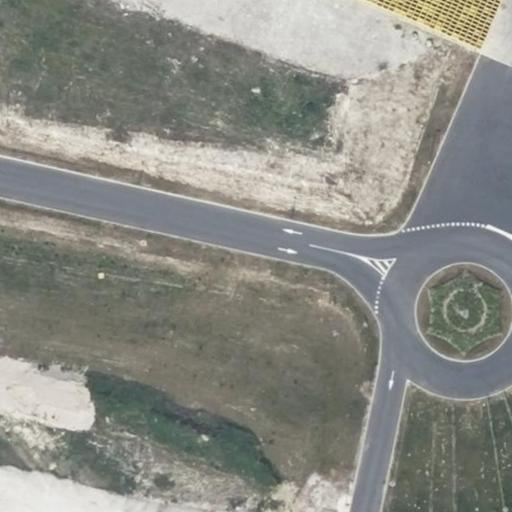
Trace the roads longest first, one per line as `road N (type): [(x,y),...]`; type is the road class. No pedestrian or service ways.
road 1 (unclassified): [(0,181),(405,271)]
road 2 (unclassified): [(402,344),(371,511)]
road 3 (unclassified): [(402,344),(417,362),(460,379),(483,377),(511,359)]
road 4 (unclassified): [(511,261),(465,241),(421,254),(405,271)]
